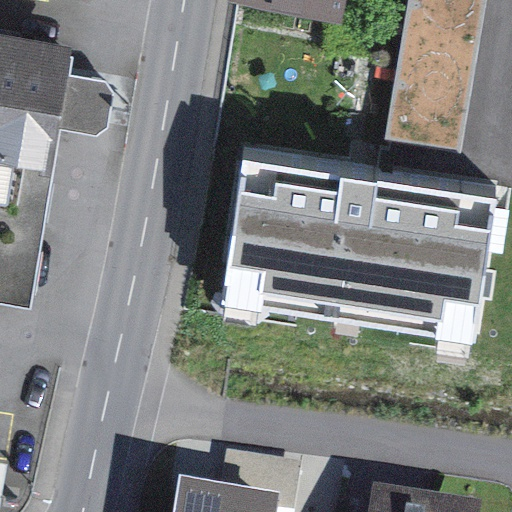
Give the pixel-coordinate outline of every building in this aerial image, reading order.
[(337,0),(274,0),(336,10),(337,0)] [(407,0),(383,140),(460,153),(486,0),(407,0)] [(0,298),(25,303),(52,130),(60,75),(64,49),(0,39),(0,298)] [(60,75),(52,130),(109,138),(117,84),(60,75)] [(497,198),(241,160),(219,306),(475,344),(497,198)] [(2,511),(11,465),(0,463),(0,511),(2,511)] [(472,511),(473,509),(380,496),(377,511),(472,511)]
